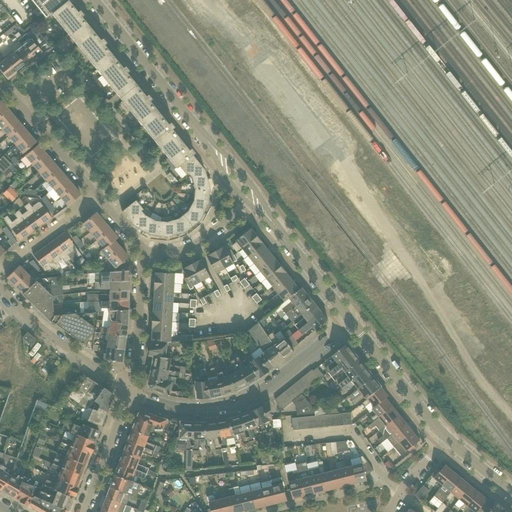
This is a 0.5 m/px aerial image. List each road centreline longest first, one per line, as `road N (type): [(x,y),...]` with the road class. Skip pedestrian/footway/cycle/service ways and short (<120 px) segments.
road 1 (unclassified): [(252,198),(94,0)]
road 2 (residential): [(349,320),(274,386),(232,406),(164,405),(129,391)]
road 3 (residential): [(129,391),(45,333),(0,288)]
road 4 (unclassified): [(349,320),(252,198)]
road 5 (unclassified): [(447,439),(349,320)]
road 6 (residential): [(96,197),(0,87)]
road 7 (residential): [(129,391),(142,251)]
road 8 (residential): [(81,511),(129,391)]
road 9 (residential): [(142,251),(197,244),(252,198)]
road 10 (residential): [(0,270),(96,197)]
